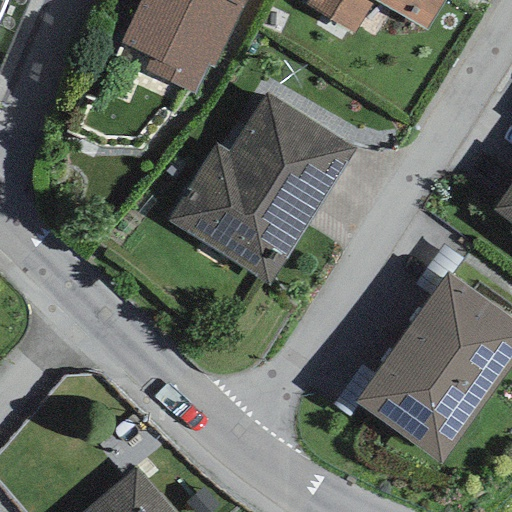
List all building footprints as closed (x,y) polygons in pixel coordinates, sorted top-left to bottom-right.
[(151,57),(144,71),(194,94),(207,65),(213,67),(244,0),(141,0),(121,44),(151,57)] [(354,33),(373,0),(308,0),(306,4),(354,33)] [(443,0),(374,0),(424,31),(443,0)] [(214,143),(166,221),(267,286),(355,149),(264,94),(227,151),(214,143)] [(511,185),(493,211),(511,224),(511,227),(508,232),(511,235),(511,185)] [(413,281),(430,295),(445,273),(450,276),(462,258),(442,244),(413,281)] [(511,320),(450,276),(445,273),(430,295),(353,403),(441,466),(511,366),(511,320)] [(170,511),(135,469),(84,511),(170,511)]
